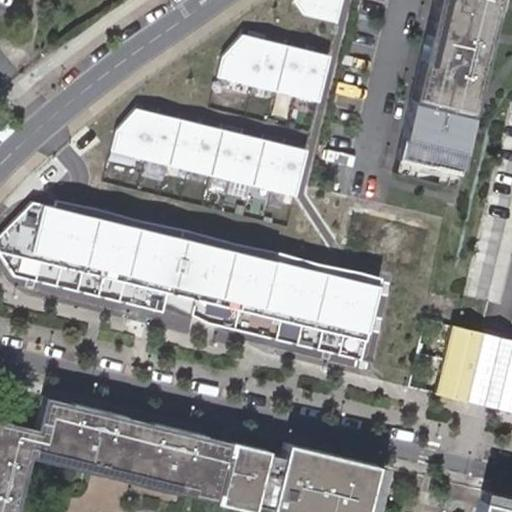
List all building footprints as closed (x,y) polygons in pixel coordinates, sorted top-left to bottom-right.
[(292,0),(301,13),(337,21),(341,0),(292,0)] [(435,0),(413,98),(423,100),(445,0),(435,0)] [(511,0),(445,0),(423,100),(475,111),(500,0),(511,0)] [(329,54),(240,32),(220,54),(215,77),(318,101),(329,54)] [(473,116),(411,100),(396,159),(458,174),(473,116)] [(305,149),(135,107),(113,129),(108,150),(293,196),(305,149)] [(248,252),(30,202),(0,229),(0,251),(361,335),(372,287),(247,259),(248,252)] [(511,339),(450,324),(433,391),(511,410),(511,339)] [(31,396),(220,440),(222,432),(33,388),(31,396)] [(208,495),(220,440),(31,396),(25,420),(0,413),(0,511),(3,511),(18,450),(208,495)] [(304,511),(352,511),(366,457),(276,435),(273,448),(258,444),(245,498),(304,511)] [(258,444),(230,438),(229,440),(217,491),(245,498),(258,444)] [(362,511),(376,459),(366,457),(352,511),(362,511)] [(511,511),(511,491),(480,484),(472,511),(511,511)]
